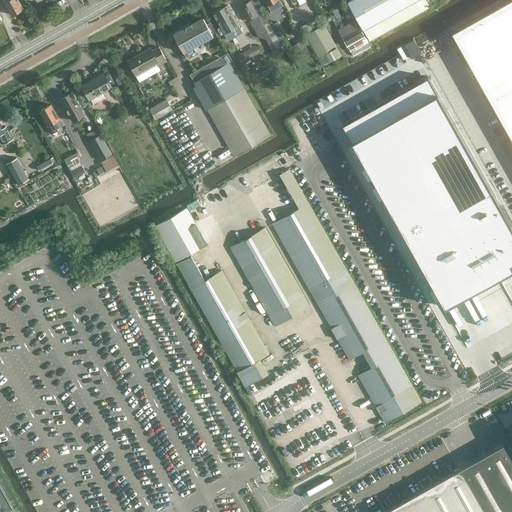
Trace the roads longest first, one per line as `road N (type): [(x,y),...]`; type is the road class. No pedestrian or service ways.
road 1 (unclassified): [(285,511),(511,380)]
road 2 (residential): [(70,25),(87,55),(53,86),(86,157)]
